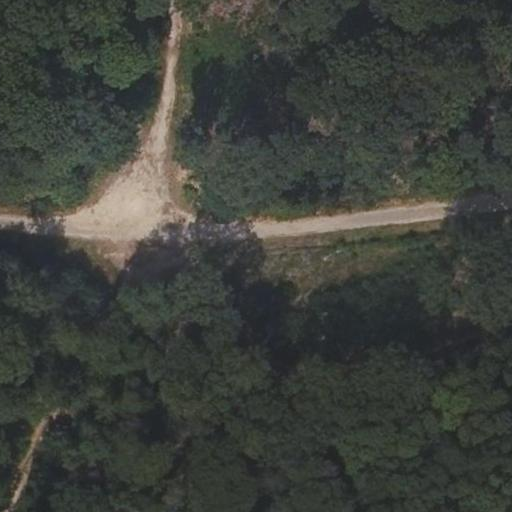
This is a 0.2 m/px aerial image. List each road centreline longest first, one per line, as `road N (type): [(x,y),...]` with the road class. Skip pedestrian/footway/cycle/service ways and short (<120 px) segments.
road 1 (track): [(4,511),(158,227)]
road 2 (track): [(159,153),(179,34),(176,0)]
